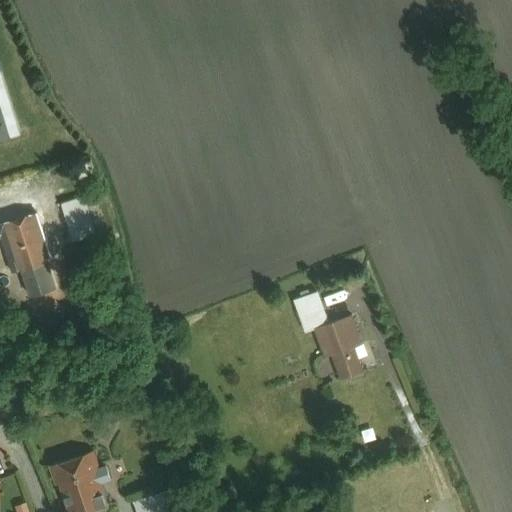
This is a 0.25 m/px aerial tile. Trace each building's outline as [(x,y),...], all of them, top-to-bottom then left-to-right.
[(0,138),(21,132),(1,68),(0,68),(0,138)] [(93,198),(51,211),(61,244),(103,231),(93,198)] [(38,209),(0,220),(15,267),(26,264),(53,256),(38,209)] [(26,264),(35,293),(62,285),(53,256),(26,264)] [(323,293),(295,302),(307,335),(316,332),(335,325),(323,293)] [(335,325),(316,332),(323,353),(328,351),(339,383),(362,375),(354,352),(364,348),(353,319),(335,325)] [(92,454),(48,468),(55,489),(59,488),(67,511),(110,511),(103,488),(109,487),(102,465),(96,467),(92,454)] [(179,511),(173,491),(133,504),(135,511),(179,511)]
